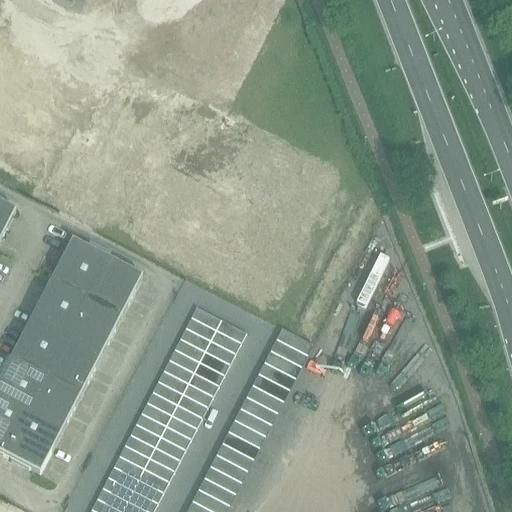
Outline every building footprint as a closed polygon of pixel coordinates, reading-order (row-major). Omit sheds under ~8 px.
[(157,231),(289,290),(350,156),(235,104),(239,95),(199,77),(190,96),(138,73),(122,108),(110,103),(76,179),(86,183),(76,205),(111,220),(119,201),(162,220),(157,231)] [(0,243),(15,214),(0,206),(0,243)] [(142,280),(72,244),(0,382),(0,456),(40,477),(142,280)] [(191,321),(216,334),(222,323),(197,310),(191,321)] [(211,345),(216,334),(191,321),(186,332),(211,345)] [(247,336),(222,323),(216,334),(241,347),(247,336)] [(205,355),(211,345),(186,332),(180,342),(205,355)] [(276,344),(308,360),(314,349),(282,332),(276,344)] [(235,358),(241,347),(216,334),(211,345),(235,358)] [(199,366),(205,355),(180,342),(175,353),(199,366)] [(302,372),(308,360),(276,344),(270,355),(302,372)] [(230,368),(235,358),(211,345),(205,355),(230,368)] [(194,377),(199,366),(175,353),(169,364),(194,377)] [(224,379),(230,368),(205,355),(199,366),(224,379)] [(296,383),(302,372),(270,355),(264,367),(296,383)] [(188,387),(194,377),(169,364),(163,374),(188,387)] [(219,389),(224,379),(199,366),(194,377),(219,389)] [(258,378),(290,395),(296,383),(264,367),(258,378)] [(158,385),(183,398),(188,387),(163,374),(158,385)] [(188,387),(213,400),(219,389),(194,377),(188,387)] [(290,395),(258,378),(252,390),(284,406),(290,395)] [(177,409),(183,398),(158,385),(152,396),(177,409)] [(208,411),(213,400),(188,387),(183,398),(208,411)] [(278,418),(284,406),(252,390),(246,401),(278,418)] [(172,419),(177,409),(152,396),(147,406),(172,419)] [(202,421),(208,411),(183,398),(177,409),(202,421)] [(272,430),(278,418),(246,401),(240,413),(272,430)] [(166,430),(172,419),(147,406),(141,417),(166,430)] [(197,432),(202,421),(177,409),(172,419),(197,432)] [(234,424),(266,441),(272,430),(240,413),(234,424)] [(136,428),(161,440),(166,430),(141,417),(136,428)] [(191,443),(197,432),(172,419),(166,430),(191,443)] [(260,453),(266,441),(234,424),(228,436),(260,453)] [(155,451),(161,440),(136,428),(130,438),(155,451)] [(186,453),(191,443),(166,430),(161,440),(186,453)] [(254,464),(260,453),(228,436),(222,448),(254,464)] [(125,449),(150,462),(155,451),(130,438),(125,449)] [(180,464),(186,453),(161,440),(155,451),(180,464)] [(216,459),(248,476),(254,464),(222,448),(216,459)] [(119,460),(144,472),(150,462),(125,449),(119,460)] [(175,475),(180,464),(155,451),(150,462),(175,475)] [(242,487),(248,476),(216,459),(210,471),(242,487)] [(139,483),(144,472),(119,460),(114,470),(139,483)] [(169,485),(175,475),(150,462),(144,472),(169,485)] [(133,494),(139,483),(114,470),(108,481),(133,494)] [(204,482),(236,499),(242,487),(210,471),(204,482)] [(163,496),(169,485),(144,472),(139,483),(163,496)] [(127,504),(133,494),(108,481),(103,492),(127,504)] [(230,510),(236,499),(204,482),(198,494),(230,510)] [(158,507),(163,496),(139,483),(133,494),(158,507)] [(115,511),(123,511),(127,504),(103,492),(97,502),(115,511)] [(127,504),(142,511),(155,511),(158,507),(133,494),(127,504)] [(205,511),(229,511),(230,510),(198,494),(192,505),(205,511)] [(91,511),(115,511),(97,502),(91,511)]
